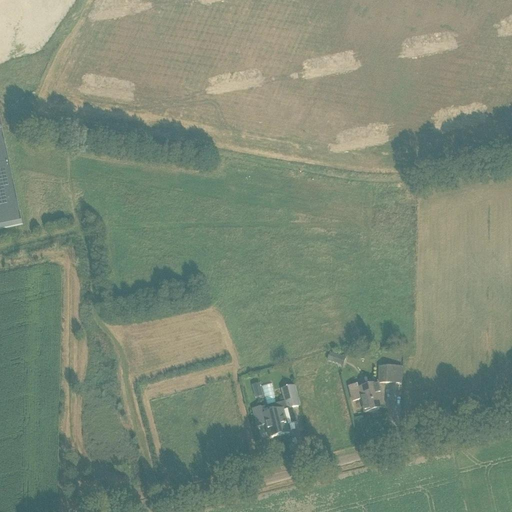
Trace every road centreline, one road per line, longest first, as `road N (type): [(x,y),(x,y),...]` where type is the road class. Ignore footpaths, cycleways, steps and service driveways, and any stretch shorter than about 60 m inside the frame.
road 1 (track): [(511,150),(338,175),(0,111)]
road 2 (unclassified): [(511,419),(168,511)]
